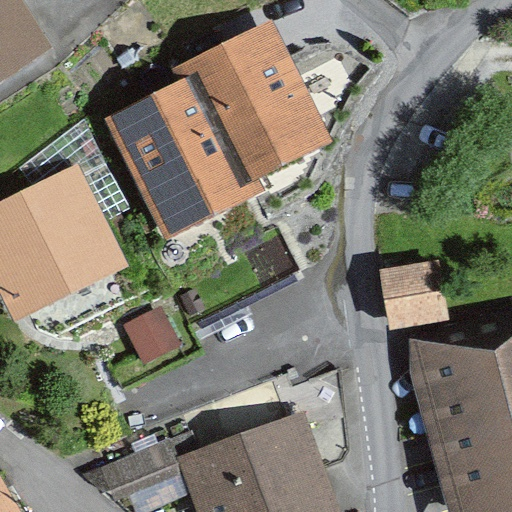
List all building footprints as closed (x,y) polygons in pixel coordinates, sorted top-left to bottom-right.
[(17,0),(0,0),(0,78),(48,49),(17,0)] [(176,80),(181,91),(229,187),(320,141),(267,35),(176,80)] [(181,91),(110,127),(166,236),(237,199),(229,187),(181,91)] [(71,177),(0,211),(0,287),(16,320),(117,271),(71,177)] [(432,271),(388,280),(397,327),(442,319),(432,271)] [(162,309),(129,324),(144,357),(177,343),(162,309)] [(511,511),(511,320),(410,351),(457,511),(511,511)] [(327,511),(293,425),(187,467),(204,511),(327,511)] [(196,452),(186,431),(100,474),(111,494),(196,452)]
